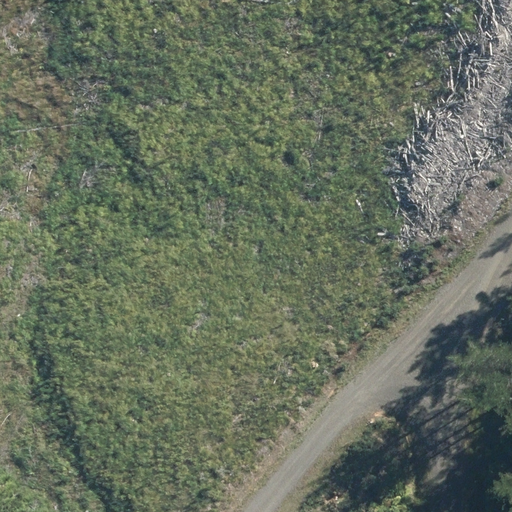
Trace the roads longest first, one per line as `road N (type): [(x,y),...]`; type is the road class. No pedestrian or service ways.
road 1 (track): [(265,511),(494,266)]
road 2 (track): [(440,511),(441,402),(511,239)]
